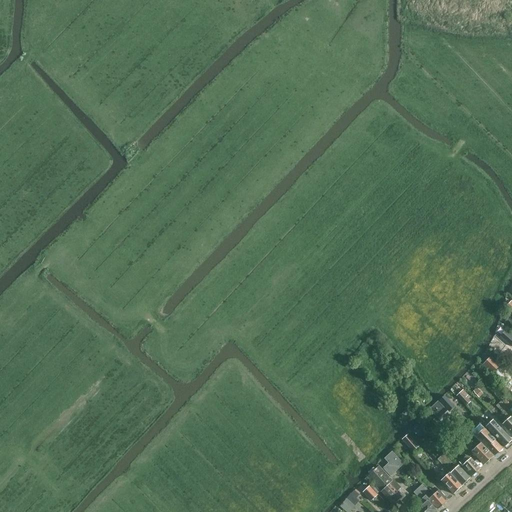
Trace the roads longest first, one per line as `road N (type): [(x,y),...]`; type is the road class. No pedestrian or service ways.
road 1 (track): [(50,264),(111,314),(147,317),(175,364),(195,365),(233,331),(292,392),(305,394),(476,198),(477,179),(455,164),(454,150),(479,139),(511,174)]
road 2 (track): [(0,314),(44,266),(74,255),(149,171),(36,51)]
road 3 (track): [(374,315),(428,374),(449,370),(483,319),(511,247),(508,223),(479,184)]
road 4 (track): [(311,511),(351,445),(310,392)]
